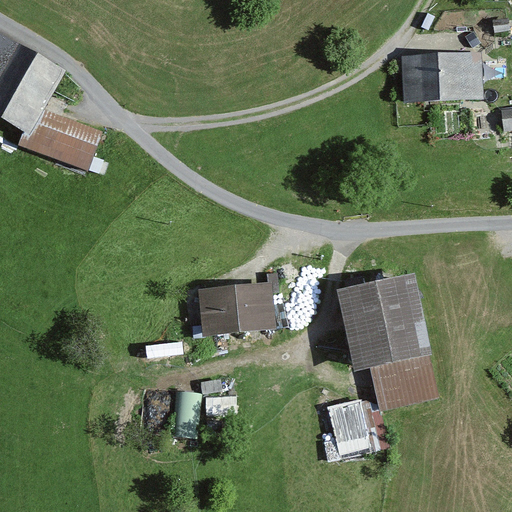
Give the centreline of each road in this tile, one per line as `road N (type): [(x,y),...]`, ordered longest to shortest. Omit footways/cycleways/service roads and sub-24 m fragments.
road 1 (unclassified): [(511,227),(380,236),(297,227),(213,193),(53,56),(0,23)]
road 2 (track): [(428,0),(417,29),(352,89),(263,116),(132,124)]
